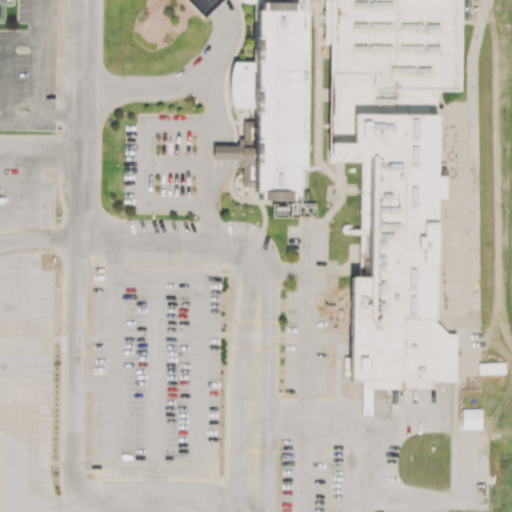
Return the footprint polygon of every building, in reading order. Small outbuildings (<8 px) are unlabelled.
[(0,0),(0,22),(5,22),(5,5),(13,5),(13,0),(0,0)] [(222,0),(202,19),(183,0),(222,0)] [(460,0),(460,21),(459,91),(439,91),(438,108),(438,115),(434,321),(448,335),(456,335),(456,383),(350,382),(351,277),(368,278),(368,234),(359,234),(361,163),(329,163),(329,143),(329,0),(460,0)] [(471,0),(471,12),(471,21),(460,21),(460,0),(471,0)] [(256,14),(256,63),(236,63),(234,71),(233,78),(232,86),(233,94),(234,102),(236,110),(254,110),(254,124),(244,124),(244,148),(244,161),(244,188),(253,188),(253,196),(259,196),(259,206),(273,206),(290,206),(290,196),(296,196),(296,172),(301,172),(301,144),(297,144),(297,59),(302,59),(302,32),(297,32),(297,14),(290,14),(290,5),(262,5),(262,14),(256,14)] [(216,148),(244,148),(244,161),(216,161),(216,148)] [(272,218),(290,218),(290,204),(272,204),(272,218)] [(462,410),(462,429),(481,429),(480,410),(462,410)]
